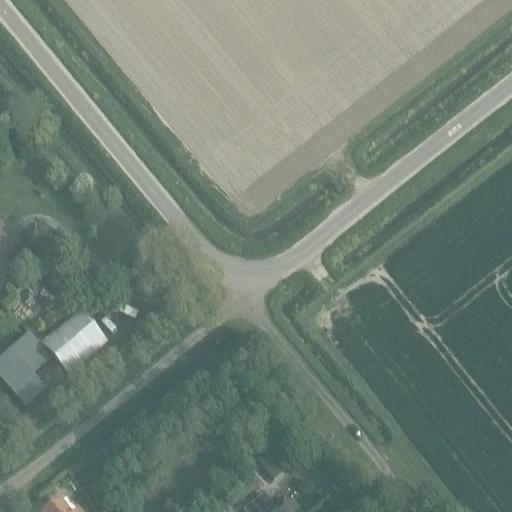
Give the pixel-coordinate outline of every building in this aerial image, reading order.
[(104,343),(81,317),(45,349),(68,375),(104,343)] [(51,360),(40,348),(29,334),(0,358),(0,377),(26,408),(44,390),(32,377),(51,360)] [(269,451),(256,462),(271,481),(285,470),(269,451)] [(298,511),(291,503),(280,511),(277,511),(263,495),(243,511),(242,511),(298,511)] [(68,511),(60,502),(46,511),(76,511),(77,511),(76,511),(68,511)]
